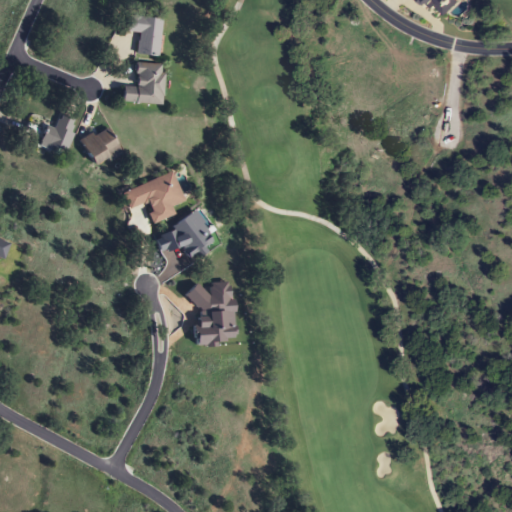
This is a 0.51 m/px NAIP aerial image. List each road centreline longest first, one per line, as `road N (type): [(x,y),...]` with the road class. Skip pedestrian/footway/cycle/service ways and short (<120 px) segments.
road 1 (residential): [(173,511),(0,409),(11,54),(34,0)]
road 2 (residential): [(111,471),(159,368),(148,284)]
road 3 (residential): [(511,46),(443,42),(374,0)]
